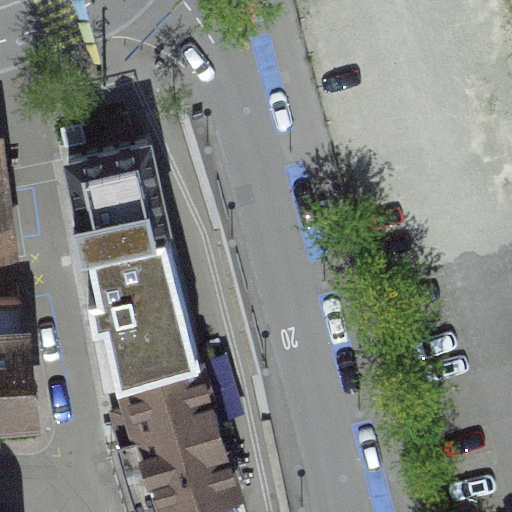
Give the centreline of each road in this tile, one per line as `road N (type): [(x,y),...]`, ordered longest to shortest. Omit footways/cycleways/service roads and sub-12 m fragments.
road 1 (residential): [(325,511),(230,69),(185,0)]
road 2 (residential): [(23,38),(75,459)]
